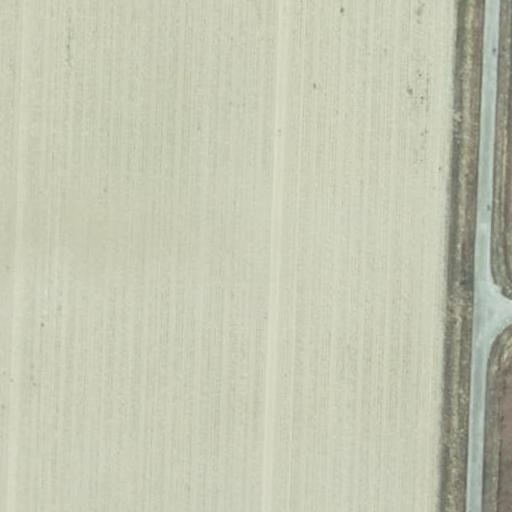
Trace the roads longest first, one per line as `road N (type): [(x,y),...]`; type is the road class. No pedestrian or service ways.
road 1 (unclassified): [(481,314),(494,0)]
road 2 (unclassified): [(473,511),(481,314)]
